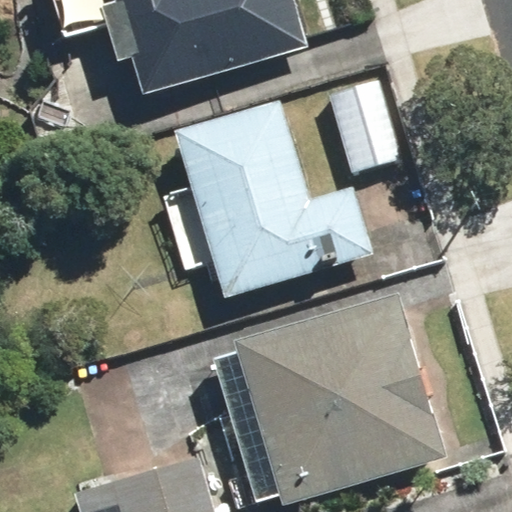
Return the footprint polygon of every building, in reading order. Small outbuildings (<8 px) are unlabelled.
[(94,0),(100,19),(82,24),(97,75),(114,70),(127,113),(295,65),(275,0),(94,0)] [(394,166),(373,87),(321,100),(342,180),(394,166)] [(269,110),(160,139),(176,198),(152,205),(172,278),(200,271),(210,308),(362,268),(342,197),(295,209),(269,110)] [(385,306),(219,357),(267,511),(294,511),(435,469),(385,306)] [(205,511),(190,465),(72,502),(74,511),(205,511)]
